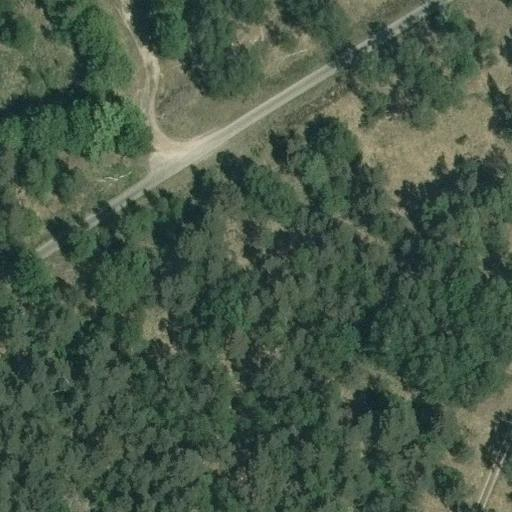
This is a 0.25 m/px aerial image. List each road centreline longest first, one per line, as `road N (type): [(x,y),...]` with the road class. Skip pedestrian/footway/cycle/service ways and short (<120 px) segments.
road 1 (unclassified): [(0,283),(448,0)]
road 2 (track): [(206,146),(367,244),(421,289),(511,390)]
road 3 (track): [(148,0),(141,34),(152,137),(178,165)]
